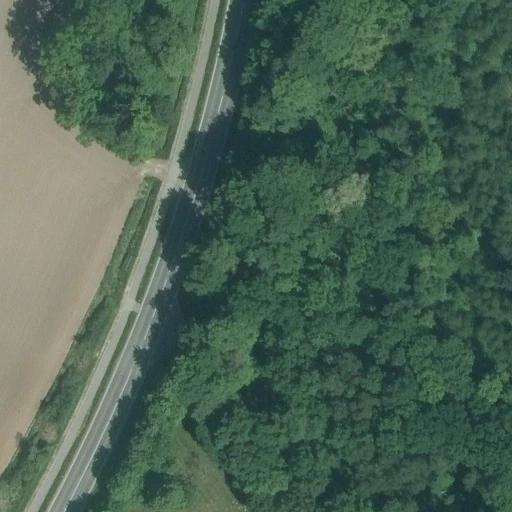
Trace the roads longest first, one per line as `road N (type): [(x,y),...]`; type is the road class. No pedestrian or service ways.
road 1 (secondary): [(243,0),(199,181),(153,317)]
road 2 (unclassified): [(153,317),(198,357),(321,511)]
road 3 (secondary): [(153,317),(63,511)]
